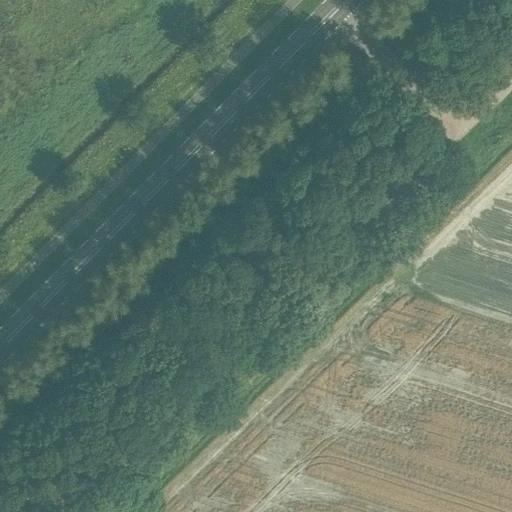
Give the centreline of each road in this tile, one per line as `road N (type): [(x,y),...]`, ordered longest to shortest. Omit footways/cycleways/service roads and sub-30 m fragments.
road 1 (track): [(19,511),(140,449),(459,127)]
road 2 (primary): [(0,343),(346,0)]
